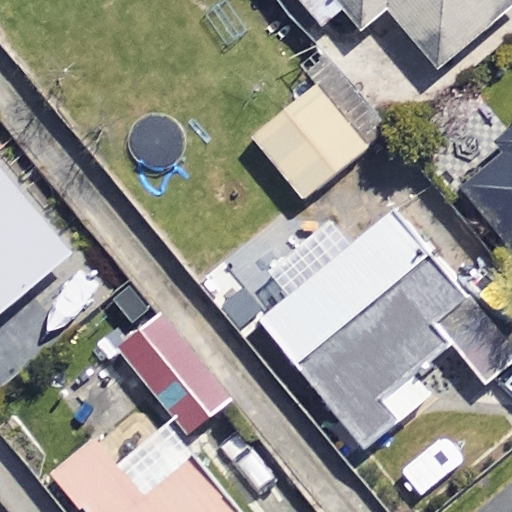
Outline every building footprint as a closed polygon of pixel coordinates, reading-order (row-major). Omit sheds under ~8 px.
[(511,19),(511,0),(303,0),(326,28),(349,10),(367,32),(394,11),(444,74),(511,19)] [(373,156),(318,85),(255,134),(311,205),(373,156)] [(511,140),(507,144),(511,150),(511,156),(467,195),(511,247),(511,140)] [(0,307),(7,316),(78,256),(0,161),(0,307)] [(511,359),(511,344),(401,209),(264,321),(370,450),(416,412),(401,393),(457,348),(485,382),(511,359)] [(232,405),(165,319),(123,352),(191,437),(232,405)] [(147,500),(97,438),(58,468),(93,511),(247,511),(202,456),(147,500)]
